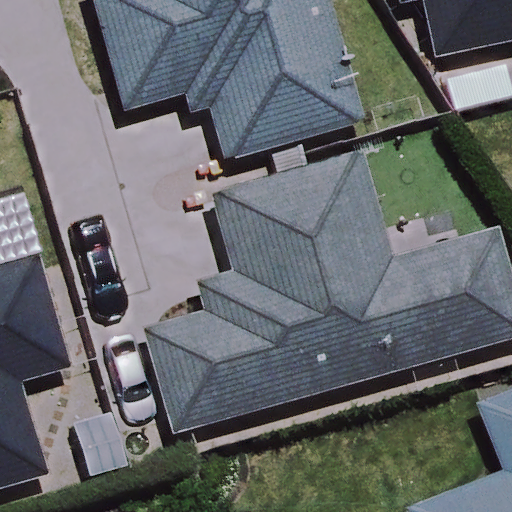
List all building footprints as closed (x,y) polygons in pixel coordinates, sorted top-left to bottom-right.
[(88,0),(120,111),(180,94),(186,115),(206,109),(220,159),(365,117),(331,0),(88,0)] [(511,0),(397,0),(398,0),(397,0),(417,0),(431,60),(511,42),(511,0)] [(354,158),(213,198),(243,303),(148,330),(178,435),(511,340),(511,307),(489,228),(383,259),(354,158)] [(0,489),(45,475),(15,381),(70,364),(34,249),(0,259),(0,489)] [(511,511),(511,389),(473,404),(502,482),(421,511),(511,511)]
